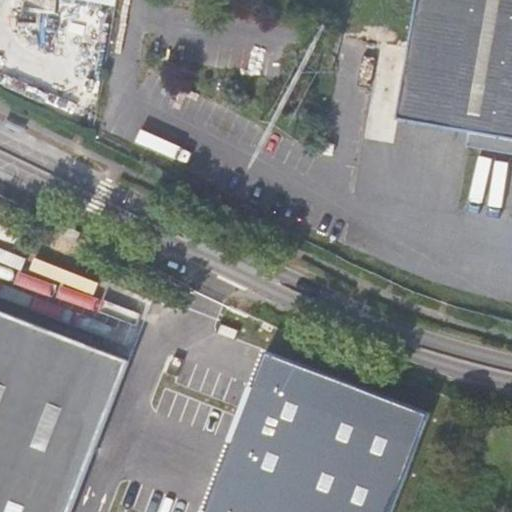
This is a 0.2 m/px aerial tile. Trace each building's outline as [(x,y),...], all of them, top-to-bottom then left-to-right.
[(511,0),(417,0),(397,119),(471,132),(511,138),(511,0)] [(511,138),(471,132),(468,146),(511,153),(511,138)] [(82,233),(64,225),(59,235),(77,243),(82,233)] [(0,511),(71,511),(130,360),(0,310),(0,511)] [(390,497),(425,424),(364,395),(363,396),(349,390),(350,388),(296,362),(298,359),(286,353),(285,354),(260,342),(242,380),(241,379),(233,394),(252,403),(241,426),(259,434),(254,446),(244,465),(240,463),(231,481),(231,482),(345,503),(355,481),(390,497)]
